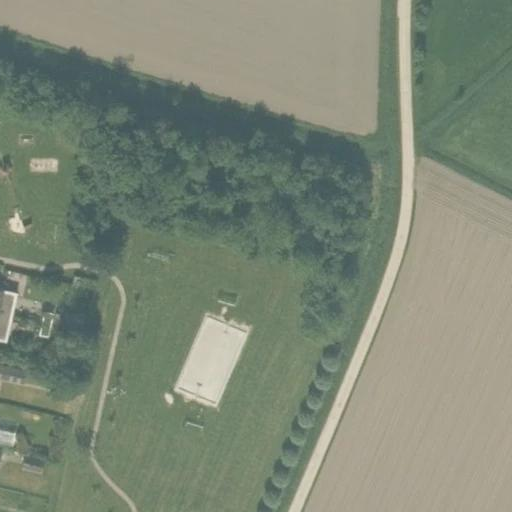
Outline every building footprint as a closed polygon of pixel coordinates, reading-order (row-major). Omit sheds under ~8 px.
[(0,312),(8,314),(13,291),(0,288),(0,312)] [(43,310),(41,322),(50,324),(53,312),(43,310)] [(48,336),(50,324),(41,322),(38,334),(48,336)] [(0,377),(15,381),(24,383),(26,371),(0,364),(0,377)] [(41,472),(44,460),(24,455),(21,467),(41,472)]
